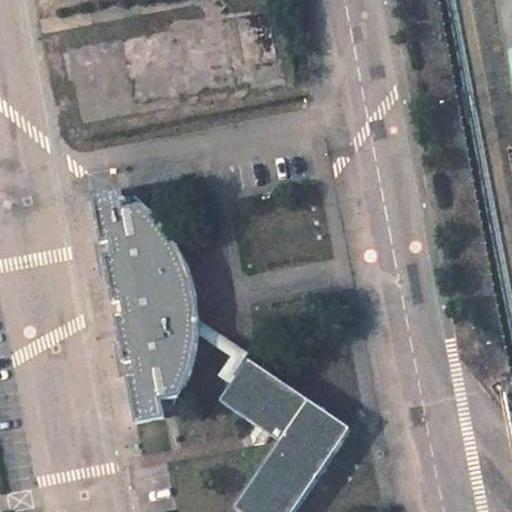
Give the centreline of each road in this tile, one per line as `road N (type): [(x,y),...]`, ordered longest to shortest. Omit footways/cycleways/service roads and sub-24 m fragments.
road 1 (unclassified): [(451,511),(348,0)]
road 2 (unclassified): [(0,61),(87,511)]
